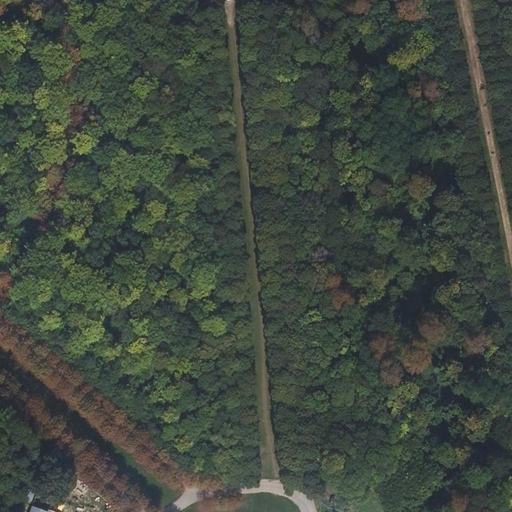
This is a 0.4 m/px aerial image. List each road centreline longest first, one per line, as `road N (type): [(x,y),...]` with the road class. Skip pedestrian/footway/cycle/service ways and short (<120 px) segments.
road 1 (track): [(332,0),(437,397),(463,461),(464,511)]
road 2 (track): [(248,0),(299,498)]
road 3 (track): [(215,0),(246,486)]
road 4 (track): [(61,0),(82,54),(86,122),(58,207),(0,295)]
road 5 (unclassified): [(196,493),(0,323)]
road 6 (unclassified): [(0,393),(139,511)]
road 7 (unclassified): [(307,511),(299,498),(274,487),(196,493)]
